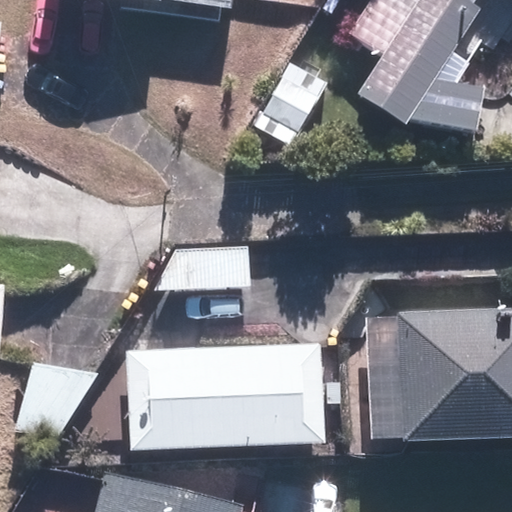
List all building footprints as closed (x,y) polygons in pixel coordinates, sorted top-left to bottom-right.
[(482,86),(441,79),(486,0),(371,0),(353,32),(390,53),(368,92),(418,120),(475,130),(482,86)] [(165,245),(163,290),(244,293),(246,249),(165,245)] [(511,315),(404,320),(409,433),(511,428),(511,315)] [(316,355),(134,359),(135,446),(318,442),(316,355)] [(97,370),(19,365),(15,434),(93,439),(97,370)] [(355,511),(250,503),(220,511),(114,500),(100,511),(355,511)]
